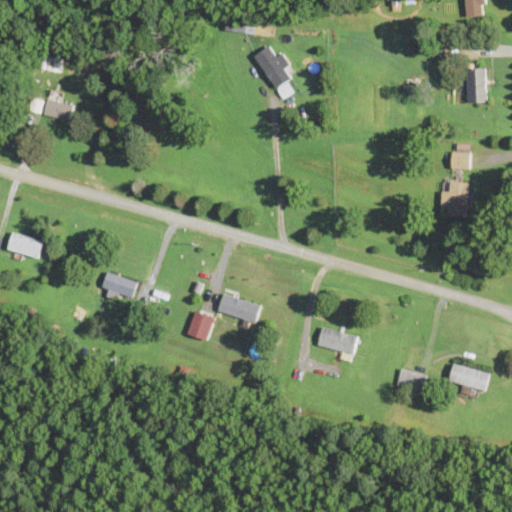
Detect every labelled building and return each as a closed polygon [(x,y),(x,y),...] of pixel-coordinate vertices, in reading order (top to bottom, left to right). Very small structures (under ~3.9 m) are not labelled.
[(463,0),(463,16),(482,16),(481,0),(463,0)] [(290,77),(284,68),(288,64),(280,52),(275,55),(267,45),(252,55),(274,88),(290,77)] [(484,102),(484,67),(465,67),(465,102),(484,102)] [(72,104),(46,98),(43,113),(69,119),(72,104)] [(468,152),(451,150),(450,167),(467,168),(468,152)] [(465,180),(446,181),(447,216),(466,215),(465,180)] [(41,240),(10,231),(5,249),(36,258),(41,240)] [(136,282),(105,271),(100,286),(131,297),(136,282)] [(226,293),(261,303),(256,319),(222,308),(226,293)] [(198,309),(217,315),(209,338),(190,332),(198,309)] [(315,344),(351,354),(356,336),(320,326),(315,344)] [(447,382),(483,391),(487,372),(452,363),(447,382)] [(424,380),(406,368),(399,380),(416,391),(424,380)]
